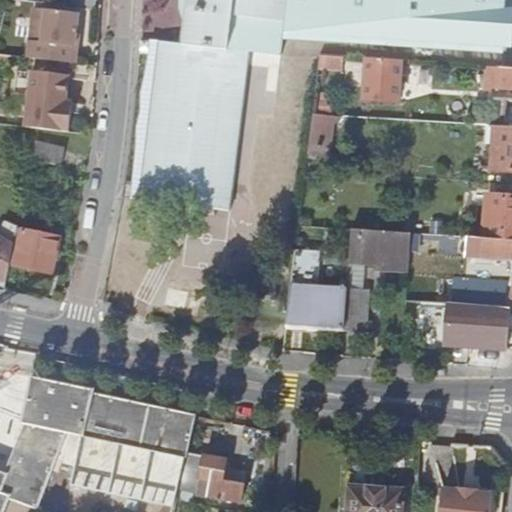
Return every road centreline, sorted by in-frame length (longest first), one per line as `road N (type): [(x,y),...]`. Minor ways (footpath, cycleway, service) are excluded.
road 1 (tertiary): [(65,344),(294,391),(511,408)]
road 2 (residential): [(65,344),(99,198),(122,0)]
